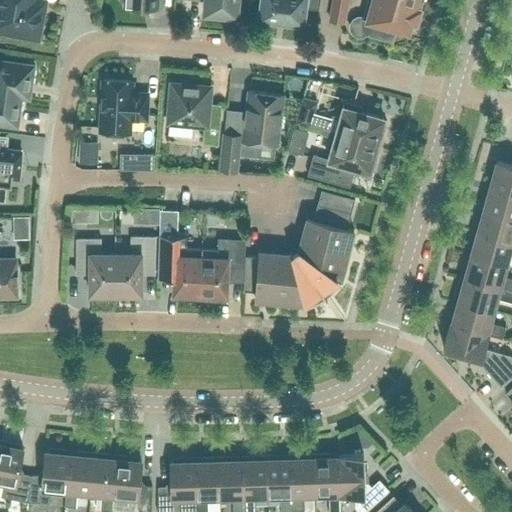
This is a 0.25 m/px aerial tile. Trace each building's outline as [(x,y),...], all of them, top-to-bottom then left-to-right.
[(0,0),(0,30),(36,37),(44,0),(43,0),(0,0)] [(101,0),(85,0),(88,13),(103,10),(101,0)] [(204,0),(204,11),(215,12),(215,15),(231,17),(231,13),(234,14),(235,0),(204,0)] [(260,0),(259,16),(301,21),(303,5),(317,7),(318,0),(260,0)] [(331,0),(328,18),(343,21),(346,0),(331,0)] [(414,3),(403,0),(365,0),(361,16),(357,16),(352,18),(350,22),(350,27),(352,31),(356,34),(361,34),(365,32),(382,37),(386,24),(407,30),(410,20),(414,21),(418,7),(414,6),(414,3)] [(32,65),(0,60),(0,122),(15,125),(19,95),(27,96),(32,65)] [(130,79),(102,78),(100,130),(128,131),(128,116),(144,117),(145,93),(129,92),(130,79)] [(210,85),(170,82),(166,122),(202,125),(201,142),(217,144),(220,119),(207,118),(210,85)] [(282,93),(248,89),(242,139),(275,143),(282,93)] [(330,118),(321,115),(312,113),(315,100),(302,96),(295,121),(309,125),(334,132),(375,143),(378,132),(382,134),(386,120),(382,119),(383,116),(360,110),(361,105),(343,100),(339,116),(331,114),(330,118)] [(234,169),(239,133),(223,131),(218,167),(234,169)] [(372,154),(375,143),(334,132),(327,157),(312,153),(306,174),(348,185),(354,166),(368,170),(368,167),(372,168),(376,155),(372,154)] [(0,198),(2,199),(4,182),(10,182),(11,170),(18,170),(21,149),(0,147),(0,198)] [(119,152),(118,168),(153,168),(153,152),(119,152)] [(292,177),(295,156),(287,155),(284,176),(292,177)] [(280,175),(280,156),(271,156),(271,175),(280,175)] [(489,183),(511,189),(511,164),(495,159),(494,164),(491,164),(486,183),(488,184),(489,183)] [(480,206),(511,214),(511,189),(489,183),(488,184),(487,191),(484,190),(480,206)] [(312,217),(345,227),(354,197),(320,188),(312,217)] [(287,202),(286,213),(311,216),(312,205),(287,202)] [(511,214),(480,206),(475,221),(478,222),(476,229),(511,239),(511,214)] [(204,211),(204,224),(215,224),(216,211),(204,211)] [(143,229),(158,227),(156,212),(142,213),(143,229)] [(294,250),(325,295),(326,294),(325,293),(330,288),(333,286),(334,284),(336,282),(339,278),(352,228),(345,227),(312,217),(306,215),(297,247),(296,249),(294,250)] [(511,239),(476,229),(474,237),(471,236),(467,252),(505,263),(508,251),(511,251),(511,239)] [(114,251),(114,292),(140,292),(140,265),(154,265),(154,234),(129,234),(129,251),(114,251)] [(199,294),(201,246),(185,245),(186,235),(158,234),(157,278),(172,278),(172,293),(178,293),(179,296),(190,296),(192,294),(199,294)] [(216,246),(201,246),(199,294),(205,294),(206,297),(217,297),(219,295),(226,295),(227,265),(230,262),(243,263),(244,238),(217,236),(216,246)] [(114,292),(114,251),(99,251),(99,237),(74,237),(74,273),(88,273),(88,292),(114,292)] [(324,295),(325,295),(294,250),(292,251),(291,252),(258,249),(257,255),(244,254),(242,289),(254,290),(254,297),(286,300),(286,293),(302,292),(304,303),(310,301),(314,299),(317,298),(324,294),(324,295)] [(505,263),(467,252),(462,267),(465,268),(463,276),(511,289),(511,277),(501,274),(505,263)] [(0,294),(15,294),(14,257),(0,257),(0,294)] [(511,289),(463,276),(461,283),(458,282),(454,298),(492,309),(495,297),(511,301),(511,289)] [(492,309),(454,298),(449,314),(452,314),(450,321),(450,322),(486,332),(486,333),(500,337),(504,325),(488,321),(492,309)] [(450,322),(450,321),(449,321),(442,345),(479,356),(477,361),(499,386),(511,373),(511,356),(509,354),(482,346),(486,333),(486,332),(450,322)] [(0,480),(2,481),(0,491),(0,494),(25,500),(29,473),(17,471),(22,446),(17,445),(18,443),(0,439),(0,480)] [(49,487),(64,489),(68,452),(69,452),(69,449),(49,447),(48,450),(44,449),(41,474),(29,473),(25,500),(48,502),(49,487)] [(68,452),(64,489),(63,504),(74,506),(76,490),(89,491),(92,451),(76,450),(76,452),(69,452),(68,452)] [(116,456),(115,456),(108,456),(108,453),(92,451),(89,491),(101,492),(99,508),(110,509),(112,493),(116,456)] [(313,453),(314,492),(327,492),(327,511),(340,511),(339,493),(338,493),(337,455),(330,455),(330,452),(313,453)] [(338,493),(339,493),(353,492),(353,506),(359,511),(361,511),(388,488),(378,478),(370,485),(367,481),(363,481),(362,452),(337,453),(337,455),(338,493)] [(289,456),(291,509),(302,509),(302,493),(314,492),(313,453),(297,453),(297,456),(289,456)] [(115,454),(115,456),(116,456),(112,493),(110,509),(150,511),(151,484),(138,483),(140,459),(135,458),(136,456),(115,454)] [(241,458),(243,510),(254,510),(254,494),(266,494),(265,454),(249,455),(249,457),(241,458)] [(291,509),(289,456),(282,456),(282,454),(265,454),(266,494),(279,493),(279,509),(291,509)] [(243,510),(241,458),(234,458),(234,455),(217,456),(218,495),(231,495),(231,511),(243,510)] [(156,511),(195,510),(195,496),(194,459),(194,456),(174,457),(174,459),(169,460),(170,484),(157,485),(156,511)] [(218,495),(217,456),(201,456),(201,459),(194,459),(195,496),(195,510),(195,511),(207,511),(206,496),(218,495)] [(420,511),(412,505),(410,507),(407,504),(404,507),(392,493),(370,511),(420,511)]
